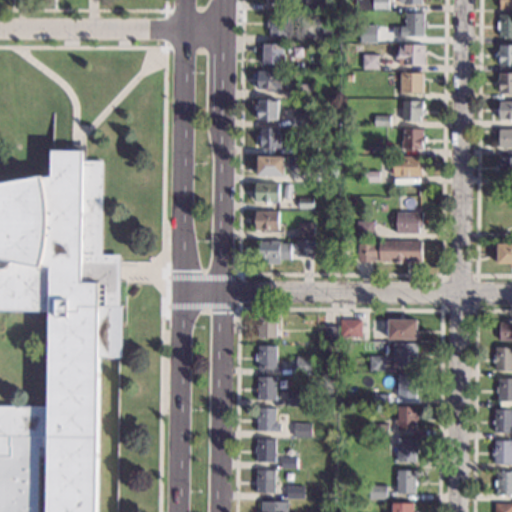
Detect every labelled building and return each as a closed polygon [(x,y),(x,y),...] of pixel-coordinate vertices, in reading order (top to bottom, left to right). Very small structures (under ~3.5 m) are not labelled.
[(323,0),(323,9),(305,8),(305,0),(323,0)] [(389,0),(389,10),(357,9),(357,0),(389,0)] [(511,0),(511,9),(499,9),(499,0),(511,0)] [(288,26),(292,26),(292,35),(269,34),(269,27),(266,27),(266,20),(268,20),(268,12),(288,12),(288,26)] [(423,21),(426,21),(426,28),(423,28),(423,36),(392,36),(392,26),(405,26),(405,12),(424,12),(423,21)] [(511,37),(498,37),(498,30),(496,30),(496,21),(499,21),(499,14),(511,14),(511,37)] [(339,41),(321,41),(321,24),(339,24),(339,41)] [(377,42),(360,42),(360,25),(377,25),(377,42)] [(283,54),(284,54),(284,64),(262,64),(262,43),(283,44),(283,54)] [(511,65),(498,66),(498,57),(496,57),(496,51),(498,51),(498,44),(511,44),(511,65)] [(423,66),(398,66),(398,59),(395,59),(395,51),(398,51),(398,45),(423,45),(423,66)] [(378,55),(378,69),(362,69),(362,55),(378,55)] [(281,89),(257,89),(257,71),(281,72),(281,89)] [(511,93),(498,93),(498,87),(496,87),(496,79),(498,79),(499,72),(511,72),(511,93)] [(423,93),(400,93),(400,73),(423,73),(423,93)] [(315,97),(299,96),(299,84),(315,84),(315,97)] [(278,120),(257,120),(257,112),(254,112),(254,106),(257,106),(257,99),(279,99),(278,120)] [(423,110),(425,110),(425,115),(423,115),(423,117),(420,117),(420,121),(402,121),(402,100),(423,100),(423,110)] [(511,119),(499,119),(499,101),(511,101),(511,119)] [(304,115),(308,115),(308,125),(291,125),(291,115),(292,115),(292,109),(304,109),(304,115)] [(390,125),(374,125),(374,114),(390,114),(390,125)] [(279,128),(279,148),(260,148),(260,140),(258,140),(258,135),(260,135),(260,127),(279,128)] [(423,136),(425,136),(425,144),(423,144),(423,149),(401,149),(401,140),(403,140),(403,128),(423,128),(423,136)] [(511,147),(498,147),(499,129),(511,129),(511,147)] [(313,153),(295,153),(295,143),(313,143),(313,153)] [(0,511),(0,183),(51,176),(51,150),(66,150),(66,144),(88,144),(88,150),(83,150),(83,161),(103,161),(102,254),(121,255),(120,306),(123,306),(122,357),(98,357),(96,511),(47,511),(48,457),(38,457),(37,511),(0,511)] [(419,160),(423,160),(423,177),(392,177),(392,175),(390,175),(390,168),(393,168),(393,156),(419,156),(419,160)] [(511,177),(499,177),(499,171),(498,171),(498,164),(499,164),(499,156),(511,156),(511,177)] [(285,176),(257,176),(257,157),(285,157),(285,176)] [(321,167),(300,167),(300,157),(321,157),(321,167)] [(379,182),(363,183),(363,171),(379,171),(379,182)] [(279,202),(271,202),(271,204),(265,204),(265,201),(254,201),(254,200),(253,200),(253,191),(254,191),(254,183),(279,184),(279,202)] [(313,208),(298,208),(298,198),(313,198),(313,208)] [(279,229),(254,229),(254,211),(279,211),(279,229)] [(422,228),(419,228),(419,233),(396,233),(396,211),(422,211),(422,228)] [(374,238),(357,238),(357,221),(374,221),(374,238)] [(314,237),(297,237),(297,222),(314,222),(314,237)] [(280,242),(290,242),(290,259),(279,259),(279,264),(266,264),(266,259),(258,259),(258,241),(280,240),(280,242)] [(313,258),(295,258),(295,240),(314,240),(313,258)] [(421,261),(407,260),(407,262),(391,262),(391,261),(373,260),(373,262),(357,262),(357,243),(379,244),(379,240),(421,240),(421,261)] [(511,264),(496,264),(496,244),(511,244),(511,264)] [(276,337),(257,337),(257,329),(256,329),(256,322),(258,322),(258,315),(276,315),(276,337)] [(362,336),(340,336),(340,319),(362,319),(362,336)] [(416,339),(388,339),(388,319),(416,319),(416,339)] [(511,322),(511,341),(499,341),(499,322),(507,322),(507,319),(511,319),(511,322)] [(338,342),(321,342),(321,326),(322,326),(338,326),(338,342)] [(417,367),(397,367),(397,361),(393,361),(393,343),(417,343),(417,367)] [(276,369),(257,369),(257,361),(254,361),(254,354),(257,354),(257,345),(276,345),(276,369)] [(511,370),(495,370),(495,362),(492,362),(492,355),(495,355),(495,347),(511,347),(511,370)] [(313,375),(296,374),(296,357),(313,357),(313,375)] [(385,371),(369,372),(369,357),(385,357),(385,371)] [(416,398),(397,398),(397,374),(416,374),(416,398)] [(275,400),(257,400),(257,392),(255,392),(255,388),(257,388),(257,376),(275,376),(275,400)] [(511,407),(499,407),(499,401),(498,401),(498,393),(496,393),(496,386),(498,386),(498,378),(511,378),(511,407)] [(305,406),(287,406),(287,390),(305,390),(305,406)] [(389,404),(373,404),(373,395),(389,395),(389,404)] [(416,414),(417,414),(417,422),(416,422),(416,429),(397,429),(397,424),(394,424),(394,419),(397,419),(397,406),(416,406),(416,414)] [(275,421),(277,421),(277,423),(280,423),(280,430),(256,430),(256,407),(275,407),(275,421)] [(511,433),(494,433),(494,410),(511,410),(511,433)] [(312,438),(293,438),(293,423),(312,423),(312,438)] [(388,435),(372,435),(372,424),(387,424),(388,435)] [(415,446),(417,446),(417,453),(415,453),(415,461),(396,461),(397,438),(415,438),(415,446)] [(275,462),(256,462),(256,454),(254,454),(254,446),(256,446),(256,439),(275,439),(275,462)] [(511,463),(493,464),(493,456),(491,456),(491,448),(494,448),(494,440),(511,440),(511,463)] [(298,469),(280,469),(280,457),(298,457),(298,469)] [(274,493),(255,493),(255,485),(253,485),(253,477),(256,477),(256,470),(274,470),(274,493)] [(415,493),(396,493),(396,470),(415,470),(415,493)] [(511,494),(497,494),(497,471),(511,471),(511,494)] [(304,498),(286,497),(286,485),(304,486),(304,498)] [(386,499),(368,499),(368,485),(386,485),(386,499)] [(287,511),(257,511),(257,510),(261,510),(261,502),(287,502),(287,511)] [(413,511),(417,511),(390,511),(390,503),(413,503),(413,511)] [(511,511),(495,511),(495,503),(511,503),(511,511)]
